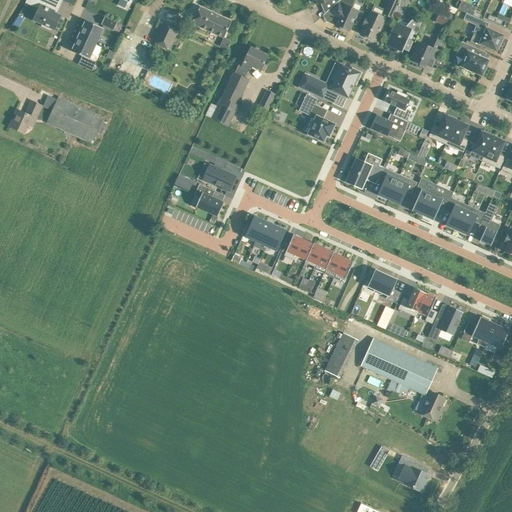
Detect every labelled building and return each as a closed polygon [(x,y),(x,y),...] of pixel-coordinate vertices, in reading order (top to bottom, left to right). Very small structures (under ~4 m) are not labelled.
[(52,29),(54,30),(61,16),(54,12),(54,11),(48,8),(51,0),(36,0),(42,2),(34,20),(43,24),(42,26),(51,31),(52,29)] [(315,0),(318,5),(321,4),(327,11),(323,15),(324,15),(329,11),(340,0),(315,0)] [(356,0),(340,0),(329,11),(334,17),(337,15),(340,16),(336,26),(339,27),(340,29),(342,30),(344,30),(346,30),(349,32),(359,11),(352,8),(356,0)] [(392,18),(400,1),(398,0),(388,0),(383,14),(392,18)] [(224,38),(227,31),(232,22),(200,7),(192,23),(224,38)] [(375,40),(385,18),(371,11),(368,19),(366,18),(362,26),(364,27),(361,34),(365,35),(365,38),(370,40),(371,38),(375,40)] [(454,15),(448,13),(446,17),(445,19),(451,22),(454,15)] [(439,14),(435,22),(448,28),(451,22),(445,19),(446,17),(439,14)] [(487,29),(489,24),(479,19),(472,16),(467,14),(464,19),(475,24),(486,29),(487,29)] [(114,30),(117,23),(105,17),(102,25),(114,30)] [(413,20),(414,19),(413,19),(407,25),(405,28),(404,30),(395,26),(387,45),(397,50),(397,51),(398,52),(398,50),(401,52),(403,48),(408,51),(421,23),(413,20)] [(76,35),(97,44),(104,29),(85,20),(82,27),(81,26),(76,35)] [(154,43),(169,50),(179,28),(164,21),(154,43)] [(474,33),(470,42),(483,48),(484,45),(496,51),(499,44),(501,45),(504,38),(502,37),(503,36),(487,29),(486,29),(475,24),(472,32),(474,33)] [(72,44),(74,45),(71,51),(90,60),(97,44),(76,35),(72,44)] [(429,58),(435,60),(442,44),(444,38),(438,35),(436,41),(431,39),(428,46),(419,42),(411,61),(425,67),(429,58)] [(447,36),(445,41),(454,45),(456,41),(447,36)] [(462,66),(463,67),(464,67),(463,69),(471,72),(472,71),(481,75),(482,72),(484,73),(486,68),(484,67),(487,61),(483,59),(486,53),(461,42),(462,43),(456,55),(465,59),(462,66)] [(266,64),(264,63),(268,56),(251,48),(242,67),(239,65),(235,74),(245,78),(248,71),(250,71),(253,65),(263,71),(266,64)] [(118,72),(143,83),(153,60),(129,49),(118,72)] [(306,83),(304,82),(301,89),(332,103),(338,92),(348,96),(354,84),(355,84),(356,85),(355,84),(360,73),(352,69),(353,68),(352,67),(351,69),(352,69),(351,70),(342,66),(334,82),(330,80),(328,83),(310,75),(306,83)] [(235,74),(234,73),(233,73),(221,98),(211,118),(228,127),(238,106),(237,105),(249,80),(245,78),(235,74)] [(389,90),(384,101),(397,107),(393,115),(408,122),(413,110),(407,107),(410,100),(407,98),(408,96),(398,91),(396,94),(389,90)] [(267,91),(263,98),(271,102),(275,95),(267,91)] [(321,118),(322,116),(324,117),(327,110),(315,105),(318,99),(306,94),(299,111),(315,118),(308,135),(324,142),(327,135),(329,136),(335,125),(321,118)] [(59,97),(47,123),(92,144),(93,144),(98,132),(103,135),(107,126),(102,123),(104,118),(59,97)] [(14,117),(10,127),(19,131),(24,133),(28,125),(32,116),(36,117),(41,106),(32,101),(28,109),(29,109),(27,114),(17,110),(17,111),(14,117)] [(377,116),(371,128),(394,139),(398,130),(399,127),(402,129),(405,130),(416,135),(419,127),(393,115),(390,122),(377,116)] [(446,145),(456,121),(455,120),(455,119),(448,115),(448,117),(446,116),(445,115),(439,128),(434,125),(428,137),(446,145)] [(462,138),(468,126),(467,125),(456,121),(446,145),(463,152),(468,141),(462,138)] [(423,129),(419,136),(425,139),(428,131),(423,129)] [(482,161),(493,137),(491,136),(492,135),(485,132),(484,133),(482,132),(476,144),(470,141),(465,153),(482,161)] [(499,154),(504,142),(503,142),(502,141),(502,140),(495,136),(494,138),(493,137),(482,161),(499,169),(505,157),(499,154)] [(192,146),(190,152),(214,163),(215,164),(214,166),(207,181),(229,191),(236,177),(221,170),(222,167),(226,169),(228,162),(217,157),(192,146)] [(400,148),(397,154),(407,158),(410,152),(400,148)] [(410,152),(407,158),(415,162),(417,156),(410,152)] [(511,174),(511,160),(507,158),(501,170),(511,174)] [(350,173),(347,181),(358,186),(359,183),(363,184),(364,182),(365,179),(376,184),(383,167),(372,162),(370,166),(356,160),(353,168),(351,167),(349,173),(350,173)] [(454,173),(457,167),(446,161),(443,167),(454,173)] [(389,200),(400,175),(383,167),(378,179),(384,182),(378,195),(389,200)] [(465,169),(462,176),(473,180),(476,174),(465,169)] [(178,174),(174,184),(175,185),(189,191),(194,181),(179,175),(178,174)] [(412,194),(417,183),(400,175),(389,200),(400,205),(406,192),(412,194)] [(423,215),(434,190),(419,183),(413,195),(418,197),(412,210),(417,213),(422,216),(422,215),(423,215)] [(200,198),(196,207),(218,217),(224,203),(212,197),(215,191),(199,184),(194,195),(200,198)] [(489,188),(486,196),(492,199),(493,196),(495,191),(489,188)] [(440,207),(446,210),(451,197),(434,190),(423,215),(434,220),(440,207)] [(495,191),(493,196),(499,199),(501,194),(495,191)] [(457,230),(468,205),(451,197),(446,210),(452,212),(446,226),(457,230)] [(489,203),(477,231),(483,233),(480,241),(491,245),(500,225),(491,221),(497,207),(489,203)] [(485,212),(468,205),(457,230),(468,235),(474,222),(480,225),(485,212)] [(254,246),(265,221),(254,216),(245,237),(255,242),(253,246),(254,246)] [(264,251),(275,226),(265,221),(254,246),(264,251)] [(286,231),(275,226),(264,251),(265,251),(267,247),(277,251),(286,231)] [(293,260),(303,239),(294,235),(284,256),(293,260)] [(306,260),(313,244),(303,239),(293,260),(295,261),(297,256),(306,260)] [(314,269),(324,248),(313,243),(313,244),(306,260),(305,262),(315,267),(314,269)] [(324,274),(334,253),(334,252),(324,248),(314,269),(324,274)] [(335,279),(344,258),(334,253),(324,274),(335,279)] [(344,283),(354,261),(353,261),(353,262),(344,258),(335,279),(344,283)] [(269,274),(272,268),(266,265),(263,272),(269,274)] [(396,280),(376,271),(369,287),(375,289),(374,291),(381,295),(382,292),(388,295),(386,299),(397,303),(401,293),(392,289),(392,288),(396,280)] [(415,317),(425,293),(414,288),(413,288),(414,289),(409,300),(403,297),(398,309),(415,317)] [(316,291),(313,298),(323,302),(325,297),(326,296),(316,291)] [(431,309),(436,298),(436,297),(435,298),(433,297),(434,295),(428,293),(428,294),(426,294),(426,293),(425,293),(415,317),(417,313),(418,313),(418,312),(427,316),(425,321),(432,324),(437,313),(437,312),(431,309)] [(376,301),(373,309),(358,303),(353,314),(382,326),(390,307),(376,301)] [(438,314),(428,337),(436,341),(441,330),(452,335),(453,336),(457,327),(458,327),(461,320),(460,320),(463,312),(462,312),(449,306),(449,307),(444,317),(439,314),(438,314)] [(495,324),(488,321),(489,320),(483,317),(482,318),(480,318),(476,325),(468,322),(463,332),(479,339),(477,344),(484,347),(495,324)] [(388,323),(385,329),(405,338),(408,332),(388,323)] [(511,346),(504,343),(509,331),(507,330),(508,328),(502,325),(501,327),(495,324),(484,347),(485,347),(487,343),(497,347),(492,360),(502,364),(511,346)] [(324,372),(339,378),(354,339),(339,333),(324,372)] [(373,339),(361,366),(399,383),(395,392),(401,394),(402,392),(406,394),(409,388),(422,394),(429,397),(431,392),(427,390),(437,368),(428,364),(373,339)] [(476,348),(469,364),(475,367),(483,351),(476,348)] [(489,369),(486,375),(492,378),(495,372),(489,369)] [(332,391),(329,396),(337,400),(340,394),(332,391)] [(422,394),(414,411),(421,414),(427,417),(436,421),(441,412),(439,411),(445,398),(431,392),(429,397),(422,394)] [(372,403),(370,407),(386,416),(390,408),(381,403),(379,407),(372,403)] [(401,449),(417,456),(420,448),(415,446),(419,439),(402,431),(399,439),(405,441),(401,449)] [(425,444),(419,456),(425,459),(431,447),(425,444)] [(382,446),(371,465),(378,469),(389,450),(382,446)] [(195,491),(205,495),(223,455),(214,451),(195,491)] [(402,456),(399,463),(406,466),(399,480),(407,483),(406,484),(421,491),(428,475),(426,475),(416,470),(419,463),(402,456)] [(361,504),(356,511),(380,511),(360,503),(361,504)]
